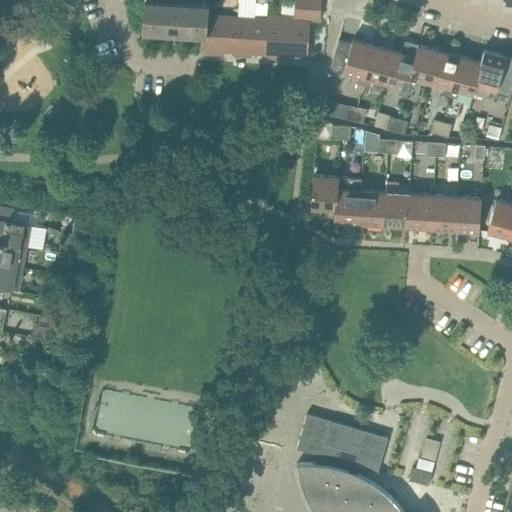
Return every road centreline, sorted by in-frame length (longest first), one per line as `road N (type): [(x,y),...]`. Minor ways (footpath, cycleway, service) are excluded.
road 1 (residential): [(473,511),(511,363)]
road 2 (residential): [(511,345),(414,277),(415,248)]
